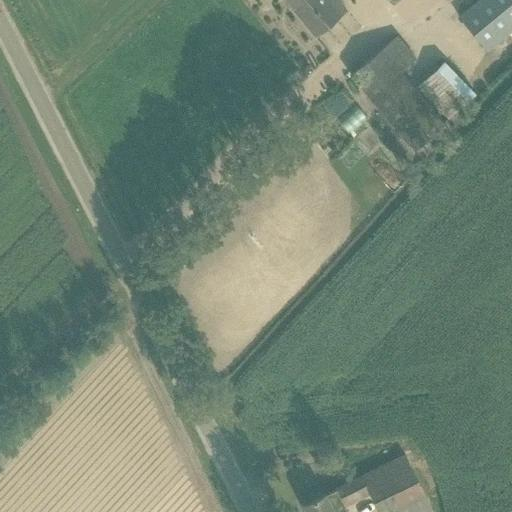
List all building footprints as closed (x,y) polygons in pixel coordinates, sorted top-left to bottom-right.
[(346,9),(338,0),(285,0),(315,36),(346,9)] [(487,53),(511,32),(511,0),(476,0),(456,16),(487,53)] [(413,150),(428,137),(444,125),(400,71),(415,59),(397,36),(366,62),(350,75),(413,150)] [(416,87),(447,120),(474,94),(443,61),(416,87)] [(378,511),(431,511),(404,456),(336,489),(336,488),(321,496),(303,505),(306,511),(346,511),(344,507),(370,494),(378,511)]
